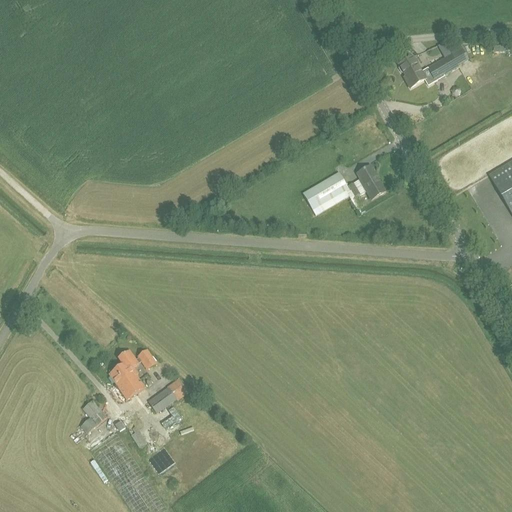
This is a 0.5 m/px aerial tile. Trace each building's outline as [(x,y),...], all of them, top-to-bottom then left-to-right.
[(440,80),(459,68),(470,62),(460,43),(450,49),(448,46),(443,49),(448,58),(422,73),(413,58),(399,66),(400,68),(399,69),(402,74),(404,74),(408,81),(406,82),(410,89),(425,81),(428,87),(440,80)] [(454,89),(452,92),(453,95),(455,96),(458,96),(460,93),(460,90),(457,88),(454,89)] [(511,163),(490,177),(511,213),(511,163)] [(372,201),(386,193),(371,167),(358,175),(361,180),(354,184),(361,196),(367,192),(372,201)] [(358,197),(361,196),(354,184),(349,187),(350,190),(349,190),(339,174),(303,195),(313,212),(315,216),(349,196),(357,210),(361,208),(357,200),(358,199),(359,199),(359,198),(358,197)] [(30,336),(34,328),(29,325),(24,333),(30,336)] [(148,371),(157,365),(147,352),(139,358),(140,359),(136,361),(130,352),(120,360),(124,366),(110,376),(127,402),(146,389),(137,376),(139,375),(134,369),(143,363),(148,371)] [(149,404),(157,415),(177,401),(177,402),(189,394),(180,381),(149,404)] [(107,419),(93,402),(83,410),(91,419),(81,428),(88,435),(107,419)] [(173,418),(162,425),(165,431),(181,420),(174,409),(169,413),(173,418)] [(121,423),(115,427),(120,433),(126,429),(125,429),(121,423)]
